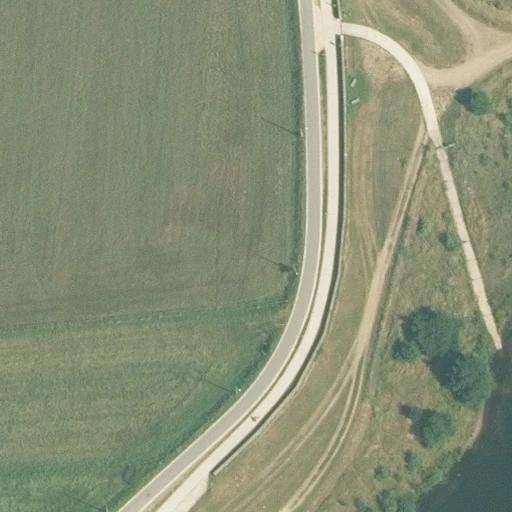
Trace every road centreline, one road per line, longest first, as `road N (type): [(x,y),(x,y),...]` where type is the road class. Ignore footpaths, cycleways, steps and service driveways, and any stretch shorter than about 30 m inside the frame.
road 1 (unclassified): [(141,511),(272,376),(302,322),(313,246),(304,0)]
road 2 (track): [(429,122),(346,382),(320,422),(225,511)]
road 3 (track): [(417,81),(495,343)]
road 4 (track): [(290,511),(330,462),(355,401),(362,344)]
